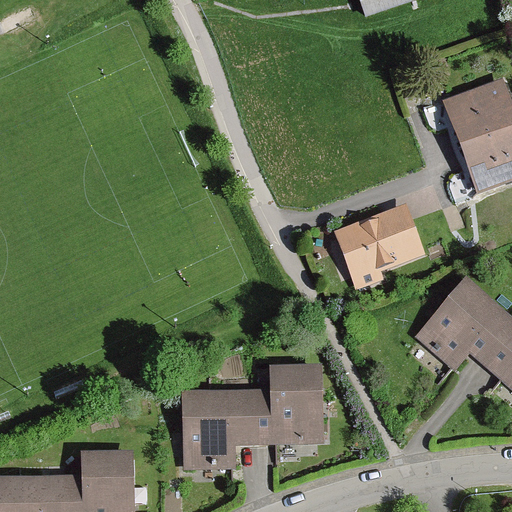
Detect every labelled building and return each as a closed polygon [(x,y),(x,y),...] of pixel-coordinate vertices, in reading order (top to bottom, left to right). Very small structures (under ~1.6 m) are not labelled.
[(363,0),(370,18),(423,0),(363,0)] [(511,109),(503,84),(446,104),(456,133),(471,175),(479,197),(511,185),(511,109)] [(411,212),(336,239),(353,285),(428,258),(411,212)] [(511,362),(511,323),(465,283),(415,341),(454,375),(464,364),(491,387),(497,380),(511,362)] [(511,362),(497,380),(511,392),(511,362)] [(269,373),(269,396),(271,448),(323,447),(322,371),(269,373)] [(269,396),(181,399),(183,475),(235,473),(235,459),(271,458),(271,448),(269,396)] [(78,455),(78,479),(79,511),(132,511),(131,454),(78,455)] [(79,511),(78,479),(0,480),(0,511),(79,511)]
